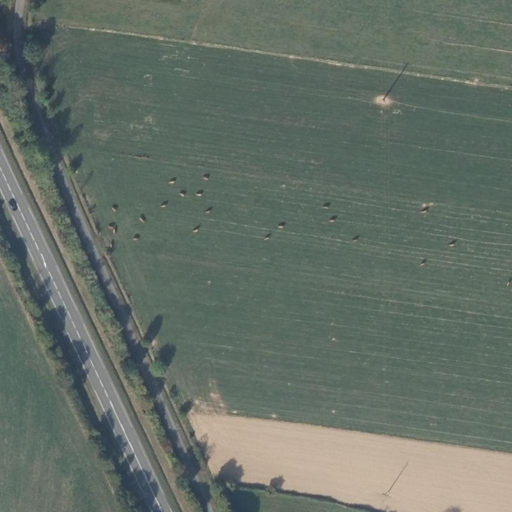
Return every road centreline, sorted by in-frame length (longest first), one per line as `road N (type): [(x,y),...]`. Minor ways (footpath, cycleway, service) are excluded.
road 1 (unclassified): [(210,511),(78,219),(21,61),(23,0)]
road 2 (primary): [(163,511),(0,165)]
